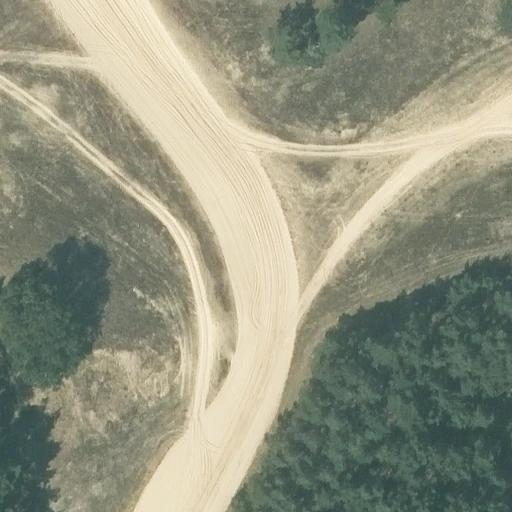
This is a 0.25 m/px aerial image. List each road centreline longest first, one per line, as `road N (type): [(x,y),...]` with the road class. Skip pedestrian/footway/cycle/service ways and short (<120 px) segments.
road 1 (track): [(196,511),(274,333),(266,233),(228,156),(117,0)]
road 2 (track): [(274,333),(381,198),(511,96)]
